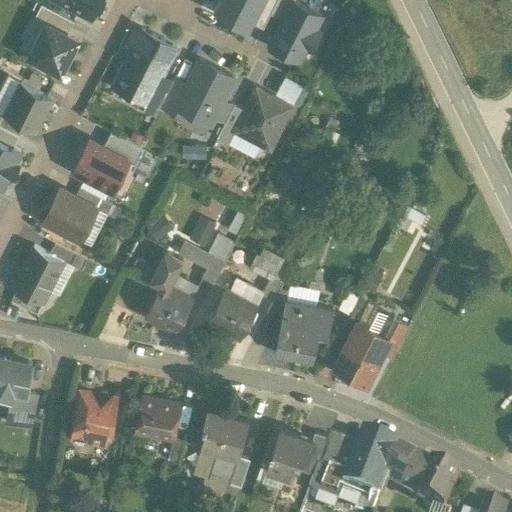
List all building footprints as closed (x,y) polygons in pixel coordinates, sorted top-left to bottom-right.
[(63,0),(91,14),(97,2),(100,3),(101,0),(63,0)] [(262,0),(218,0),(214,9),(249,27),(252,20),(262,0)] [(270,11),(276,0),(262,0),(252,20),(263,25),(270,11)] [(276,0),(270,11),(283,18),(291,0),(276,0)] [(296,0),(291,0),(283,18),(271,41),(299,55),(306,41),(312,43),(319,29),(313,27),(321,12),(296,0)] [(73,18),(41,2),(35,15),(45,21),(46,20),(67,31),(73,18)] [(67,31),(46,20),(45,21),(29,52),(61,68),(78,36),(67,31)] [(118,50),(128,55),(142,26),(133,21),(118,50)] [(177,44),(142,26),(128,55),(114,81),(148,99),(162,72),(177,44)] [(187,80),(175,103),(177,104),(211,121),(215,113),(226,118),(234,102),(223,97),(235,74),(199,56),(187,80)] [(161,103),(173,78),(162,72),(148,99),(145,104),(157,110),(161,103)] [(175,103),(187,80),(176,74),(173,78),(161,103),(174,110),(177,104),(175,103)] [(21,81),(4,113),(24,123),(35,129),(51,96),(21,81)] [(256,86),(235,129),(270,146),(292,103),(256,86)] [(245,108),(234,102),(218,135),(229,141),(245,108)] [(4,113),(0,110),(0,124),(19,134),(24,123),(4,113)] [(319,138),(346,151),(356,132),(337,122),(339,117),(331,113),(319,138)] [(0,138),(13,145),(19,134),(0,124),(0,138)] [(142,146),(111,129),(103,145),(127,157),(134,161),(142,146)] [(0,138),(0,182),(3,184),(8,173),(12,174),(18,162),(15,161),(21,149),(13,145),(0,138)] [(103,145),(90,139),(75,168),(112,186),(113,185),(121,188),(129,173),(121,169),(127,157),(103,145)] [(355,155),(349,168),(362,174),(368,160),(355,155)] [(112,200),(80,184),(75,194),(95,205),(107,211),(112,200)] [(75,194),(61,187),(45,218),(79,236),(95,205),(75,194)] [(124,207),(115,202),(109,212),(119,217),(124,207)] [(174,225),(163,211),(148,223),(158,237),(174,225)] [(214,221),(201,214),(190,235),(204,242),(214,221)] [(218,232),(208,252),(213,254),(225,260),(234,239),(218,232)] [(279,262),(273,272),(284,278),(301,244),(291,239),(288,243),(287,242),(282,253),(283,254),(279,262)] [(87,258),(55,241),(50,252),(64,259),(82,268),(87,258)] [(263,243),(259,252),(279,262),(283,254),(282,253),(263,243)] [(50,252),(34,244),(13,285),(17,288),(42,300),(64,259),(50,252)] [(208,252),(194,245),(188,256),(207,265),(213,254),(208,252)] [(151,278),(160,283),(161,279),(171,284),(184,257),(167,248),(151,278)] [(273,272),(279,262),(259,252),(252,265),(271,274),(272,271),(273,272)] [(207,265),(202,275),(214,281),(225,260),(213,254),(207,265)] [(96,262),(87,258),(82,268),(91,273),(96,262)] [(263,288),(262,291),(274,297),(280,285),(284,278),(273,272),(272,271),(271,274),(263,288)] [(229,288),(257,302),(262,291),(263,288),(237,275),(229,288)] [(171,284),(161,279),(160,283),(145,313),(176,329),(193,295),(171,284)] [(274,297),(267,311),(282,317),(286,296),(288,286),(280,285),(274,297)] [(229,288),(224,286),(209,315),(229,326),(227,330),(240,336),(257,303),(257,302),(229,288)] [(42,300),(17,288),(12,298),(37,311),(42,300)] [(332,305),(286,296),(282,317),(276,351),(312,358),(318,327),(328,329),(332,305)] [(393,315),(384,334),(388,336),(382,350),(392,355),(409,322),(393,315)] [(358,320),(351,333),(348,334),(350,339),(348,340),(339,357),(354,364),(351,371),(367,380),(382,350),(388,336),(384,334),(358,320)] [(32,362),(0,354),(0,392),(3,394),(11,397),(12,397),(16,390),(26,392),(26,391),(32,362)] [(92,390),(79,388),(73,421),(74,421),(71,435),(73,436),(87,413),(89,400),(91,401),(92,390)] [(26,392),(16,390),(12,397),(11,397),(6,421),(31,426),(38,393),(26,391),(26,392)] [(179,404),(143,396),(136,429),(173,436),(179,404)] [(91,401),(89,400),(87,413),(73,436),(79,444),(87,439),(106,442),(107,432),(111,433),(117,406),(110,397),(102,403),(91,401)] [(229,418),(207,412),(203,426),(206,427),(202,444),(218,448),(209,475),(209,476),(230,482),(239,454),(248,419),(231,414),(229,418)] [(313,439),(280,428),(273,449),(272,449),(270,453),(271,453),(267,467),(301,479),(302,475),(314,479),(321,460),(309,456),(314,439),(313,439)] [(331,437),(315,431),(313,439),(314,439),(309,456),(321,460),(323,456),(331,437)] [(185,439),(174,435),(167,458),(178,461),(185,439)] [(351,467),(323,456),(314,479),(311,489),(340,500),(345,488),(372,498),(377,500),(384,482),(397,449),(397,448),(364,435),(359,447),(351,467)] [(359,447),(331,437),(323,456),(351,467),(359,447)] [(433,467),(397,449),(384,482),(443,511),(447,511),(460,481),(433,467)] [(250,458),(239,454),(230,482),(227,491),(238,495),(250,458)] [(227,491),(230,482),(209,476),(209,475),(205,474),(200,491),(225,498),(227,491)] [(372,498),(345,488),(340,500),(368,510),(372,498)] [(483,511),(504,511),(506,509),(487,502),(483,511)]
